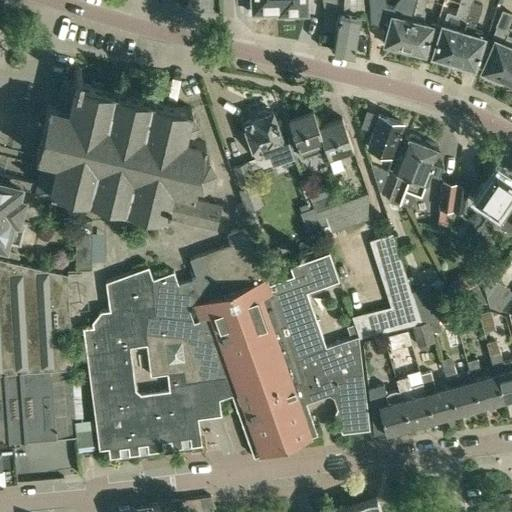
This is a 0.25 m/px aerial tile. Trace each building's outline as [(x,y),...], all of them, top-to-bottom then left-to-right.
[(250,0),(251,0),(248,0),(248,12),(266,11),(266,7),(277,7),(278,7),(277,0),(250,0)] [(277,0),(278,7),(277,7),(277,10),(283,15),(292,15),(297,9),(305,8),(304,0),(277,0)] [(335,40),(334,48),(352,52),(359,14),(347,12),(348,0),(336,0),(336,10),(340,11),(336,32),(333,32),(332,40),(335,40)] [(388,20),(383,42),(385,42),(386,45),(392,47),(395,45),(403,47),(415,0),(405,0),(405,5),(402,5),(400,15),(390,13),(391,6),(374,2),(373,6),(364,4),(363,3),(365,15),(388,20)] [(424,0),(415,0),(403,47),(412,49),(413,52),(420,54),(422,52),(423,52),(431,23),(422,21),(424,10),(422,10),(424,0)] [(445,58),(452,60),(471,4),(471,0),(460,0),(461,0),(456,14),(445,11),(431,54),(435,55),(436,58),(442,60),(445,58)] [(481,7),(471,4),(452,60),(461,63),(462,66),(468,68),(470,66),(473,67),(483,36),(472,32),(481,7)] [(502,77),(504,78),(511,62),(511,60),(511,44),(503,41),(508,30),(506,29),(511,16),(511,14),(502,10),(495,25),(497,26),(492,37),(494,38),(480,69),(491,74),(490,76),(501,80),(502,77)] [(47,104),(45,110),(34,155),(44,158),(37,183),(21,179),(19,186),(35,190),(34,191),(49,195),(51,189),(64,193),(63,196),(75,199),(76,195),(101,202),(101,204),(112,207),(113,204),(138,211),(137,214),(149,217),(149,214),(165,218),(165,215),(214,227),(219,205),(191,198),(194,183),(199,183),(202,183),(205,182),(208,180),(210,177),(212,173),(213,169),(212,164),(211,161),(208,158),(204,155),(202,154),(204,144),(184,138),(185,135),(187,135),(191,133),(193,132),(194,130),(196,125),(196,124),(195,121),(193,118),(190,117),(188,116),(190,109),(175,105),(176,101),(165,98),(164,102),(139,96),(140,93),(128,90),(127,93),(103,87),(104,84),(92,81),(91,84),(77,81),(81,67),(74,65),(70,81),(62,79),(55,106),(47,104)] [(287,137),(283,138),(273,110),(269,111),(266,109),(259,112),(257,115),(253,116),(253,117),(243,121),(257,158),(268,154),(271,163),(294,154),(287,137)] [(323,141),(318,124),(313,109),(288,117),(299,149),(302,157),(326,148),(323,141)] [(392,154),(403,122),(379,114),(368,145),(369,147),(392,154)] [(342,115),(318,124),(323,141),(326,148),(329,156),(353,147),(346,127),(348,127),(347,123),(345,124),(342,115)] [(399,203),(400,201),(424,141),(421,140),(422,138),(411,133),(410,136),(406,134),(393,168),(400,171),(389,199),(399,203)] [(426,180),(429,171),(439,175),(443,164),(433,160),(439,147),(435,145),(436,143),(428,140),(427,142),(424,141),(400,201),(412,205),(418,191),(422,193),(427,180),(426,180)] [(243,202),(247,211),(260,206),(245,162),(231,167),(243,202)] [(486,228),(511,189),(511,176),(496,165),(474,198),(492,210),(486,218),(484,217),(479,224),(486,228)] [(387,172),(376,167),(374,174),(379,192),(387,172)] [(17,197),(19,186),(21,179),(0,173),(0,245),(4,247),(6,240),(19,243),(24,222),(17,220),(22,198),(17,197)] [(441,206),(454,208),(457,182),(444,180),(441,206)] [(468,183),(457,182),(454,208),(465,209),(468,183)] [(368,192),(343,201),(351,223),(367,218),(368,192)] [(496,222),(511,232),(511,198),(496,222)] [(334,204),(342,227),(351,223),(343,201),(341,202),(334,204)] [(235,205),(235,220),(238,229),(246,226),(251,224),(247,211),(243,202),(235,205)] [(324,208),(332,230),(342,227),(334,204),(324,208)] [(324,208),(315,211),(323,233),(332,230),(324,208)] [(91,269),(91,221),(73,221),(75,233),(75,268),(75,269),(91,269)] [(177,282),(173,271),(152,278),(154,314),(147,314),(147,315),(138,322),(141,345),(146,344),(150,374),(167,372),(221,365),(231,393),(254,455),(316,432),(305,402),(313,399),(298,355),(296,355),(289,336),(283,339),(277,322),(281,320),(269,286),(266,278),(246,226),(238,229),(226,233),(229,242),(201,252),(189,256),(196,275),(177,282)] [(372,249),(395,242),(392,230),(369,238),(372,249)] [(494,243),(483,235),(475,246),(487,254),(494,243)] [(399,253),(395,242),(372,249),(376,260),(399,253)] [(298,354),(329,343),(311,290),(343,279),(333,252),(295,266),(298,276),(269,286),(281,320),(277,322),(283,339),(289,336),(296,355),(298,355),(298,354)] [(403,264),(399,253),(376,260),(380,271),(403,264)] [(0,257),(0,442),(55,438),(56,443),(75,442),(70,367),(69,339),(66,274),(0,257)] [(496,280),(486,272),(489,268),(482,263),(478,268),(481,278),(486,295),(496,280)] [(403,264),(380,271),(383,282),(407,275),(403,264)] [(138,322),(147,315),(147,314),(154,314),(152,278),(148,265),(105,281),(109,309),(100,310),(91,321),(92,325),(82,326),(83,331),(82,331),(96,446),(108,445),(110,454),(201,442),(198,416),(221,413),(219,397),(231,393),(221,365),(193,368),(167,372),(169,389),(141,393),(135,388),(130,347),(141,345),(139,325),(138,322)] [(410,286),(407,275),(383,282),(387,293),(410,286)] [(511,293),(511,291),(496,280),(486,295),(489,306),(500,310),(511,293)] [(410,286),(387,293),(391,304),(414,297),(412,293),(410,286)] [(427,288),(412,293),(414,297),(422,321),(429,320),(437,318),(427,288)] [(377,308),(385,330),(412,324),(422,321),(414,297),(391,304),(377,308)] [(364,311),(372,333),(385,330),(377,308),(364,311)] [(364,311),(351,314),(358,334),(359,337),(372,333),(364,311)] [(437,318),(429,320),(432,332),(440,330),(437,318)] [(422,321),(412,324),(417,345),(434,341),(432,332),(429,320),(422,321)] [(407,329),(388,334),(391,348),(411,344),(407,329)] [(328,394),(363,382),(359,337),(358,334),(350,336),(329,343),(298,354),(298,355),(313,399),(328,394)] [(486,341),(495,372),(502,399),(511,395),(511,367),(505,369),(496,338),(486,341)] [(466,360),(469,370),(479,367),(476,357),(466,360)] [(443,368),(448,385),(455,412),(479,405),(472,378),(470,370),(456,374),(453,365),(443,368)] [(422,382),(425,391),(432,418),(455,412),(448,385),(435,389),(430,371),(420,373),(422,382)] [(495,372),(472,378),(479,405),(502,399),(495,372)] [(401,398),(408,424),(432,418),(425,391),(422,382),(409,386),(407,377),(396,380),(399,391),(401,398)] [(369,428),(363,382),(328,394),(341,400),(335,411),(342,431),(362,428),(362,429),(369,428)] [(408,424),(401,398),(399,391),(396,390),(387,392),(385,395),(382,384),(367,388),(370,408),(378,406),(385,431),(408,424)] [(13,445),(0,446),(0,481),(16,481),(13,445)] [(195,511),(214,505),(210,494),(179,498),(184,511),(195,511)] [(382,511),(377,497),(345,508),(344,506),(325,511),(382,511)] [(176,504),(174,498),(117,506),(113,511),(157,511),(162,510),(162,509),(176,504)]
